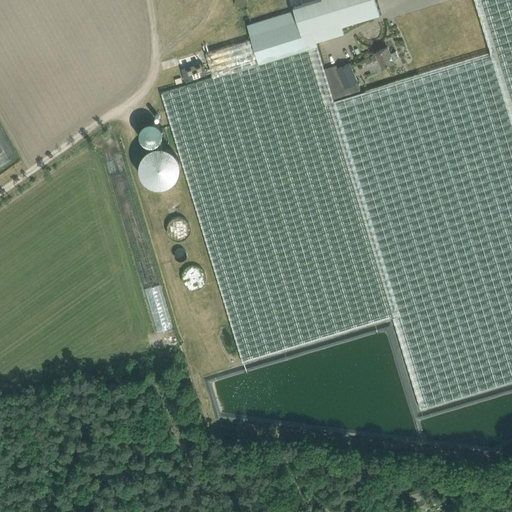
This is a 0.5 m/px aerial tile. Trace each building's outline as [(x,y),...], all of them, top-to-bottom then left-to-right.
[(206,52),(213,77),(317,46),(316,41),(330,37),(318,0),(312,0),(293,5),(294,9),(247,23),(250,34),(251,38),(232,44),(206,52)] [(239,0),(241,9),(250,7),(248,0),(239,0)] [(379,13),(375,0),(318,0),(330,37),(344,33),(341,25),(379,13)] [(511,0),(475,0),(491,53),(511,122),(511,0)] [(511,122),(491,53),(361,92),(334,100),(324,68),(317,46),(213,77),(163,92),(244,362),(393,317),(420,408),(511,380),(511,122)] [(366,59),(369,68),(371,73),(383,68),(382,66),(394,61),(393,59),(398,57),(395,51),(390,53),(387,46),(375,52),(376,54),(365,58),(366,59)] [(200,53),(179,60),(185,80),(206,74),(200,53)] [(336,64),(324,68),(334,100),(361,92),(357,81),(353,72),(350,63),(338,68),(336,64)] [(155,150),(171,137),(158,122),(142,134),(155,150)] [(191,238),(192,220),(172,219),(171,237),(191,238)] [(177,252),(183,261),(191,257),(185,247),(177,252)] [(187,267),(187,285),(206,286),(207,268),(187,267)] [(425,509),(425,508),(431,506),(425,486),(408,491),(411,500),(407,501),(409,511),(411,511),(419,510),(420,511),(425,509)] [(438,506),(448,504),(444,490),(434,493),(438,506)]
